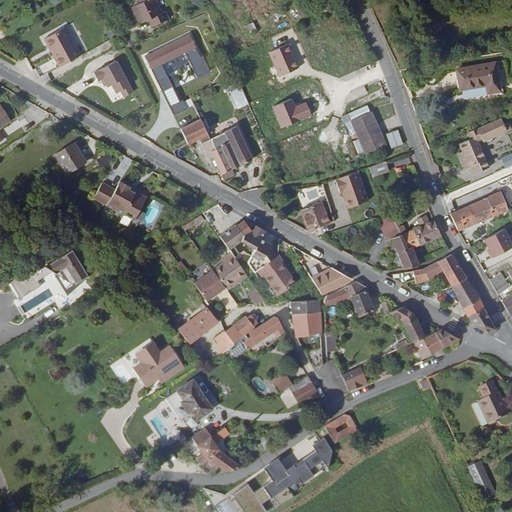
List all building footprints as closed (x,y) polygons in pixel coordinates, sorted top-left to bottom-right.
[(137,0),(141,7),(132,11),(142,31),(151,26),(155,35),(172,26),(168,18),(166,18),(156,0),(137,0)] [(8,9),(0,12),(0,36),(18,27),(8,9)] [(319,25),(312,11),(305,14),(311,28),(319,25)] [(269,17),(262,20),(267,29),(273,26),(269,17)] [(191,34),(146,53),(172,114),(187,108),(184,99),(179,101),(163,62),(197,48),(191,34)] [(57,67),(61,75),(83,64),(79,56),(71,41),(68,35),(47,47),(50,53),(52,56),(54,55),(59,64),(56,65),(57,67)] [(199,48),(186,54),(196,77),(210,71),(199,48)] [(112,56),(98,64),(111,87),(125,79),(112,56)] [(497,92),(497,95),(509,92),(507,70),(467,76),(471,97),(497,92)] [(246,113),(252,110),(242,86),(230,91),(233,96),(237,95),(246,113)] [(509,92),(497,95),(498,101),(511,100),(509,92)] [(197,106),(206,126),(210,133),(223,126),(210,100),(197,106)] [(181,138),(184,137),(206,126),(197,106),(196,104),(170,116),(170,117),(181,138)] [(0,134),(13,126),(2,110),(0,111),(0,134)] [(394,151),(375,111),(362,117),(380,157),(394,151)] [(362,117),(356,120),(375,160),(380,157),(362,117)] [(215,159),(225,182),(237,177),(226,154),(221,156),(216,146),(210,133),(206,126),(184,137),(191,153),(199,149),(206,164),(215,159)] [(216,146),(229,141),(223,126),(210,133),(216,146)] [(237,177),(256,168),(241,135),(229,141),(233,151),(226,154),(237,177)] [(189,154),(191,153),(184,137),(181,138),(189,154)] [(474,158),(470,160),(475,171),(480,168),(483,176),(498,170),(493,160),(485,140),(469,147),(472,153),(474,158)] [(233,151),(229,141),(216,146),(221,156),(226,154),(233,151)] [(334,141),(319,147),(326,166),(341,160),(334,141)] [(86,169),(74,150),(56,162),(68,181),(86,169)] [(511,152),(501,158),(506,169),(511,165),(511,152)] [(101,166),(114,160),(111,154),(98,160),(101,166)] [(392,166),(375,172),(378,182),(395,175),(392,166)] [(359,171),(336,179),(348,209),(370,201),(359,171)] [(511,188),(511,171),(502,176),(509,190),(511,188)] [(237,177),(225,182),(228,187),(239,182),(237,177)] [(103,182),(94,199),(136,221),(150,197),(120,181),(116,189),(103,182)] [(511,206),(509,197),(454,216),(459,233),(511,213),(511,206)] [(300,210),(309,232),(318,229),(328,225),(319,203),(300,210)] [(201,217),(192,223),(195,228),(196,229),(205,224),(201,217)] [(400,233),(394,219),(379,225),(387,246),(390,244),(403,239),(400,233)] [(408,237),(403,239),(410,255),(442,241),(439,234),(436,225),(432,227),(429,221),(419,225),(422,231),(408,237)] [(192,223),(182,228),(186,233),(195,228),(192,223)] [(333,229),(332,223),(328,225),(318,229),(320,234),(333,229)] [(493,258),(511,249),(511,238),(508,228),(484,238),(493,258)] [(221,241),(236,263),(242,260),(237,252),(241,249),(257,257),(253,263),(255,264),(252,269),(257,278),(260,276),(273,268),(269,262),(275,251),(264,245),(268,238),(254,229),(251,235),(243,230),(239,232),(236,230),(221,241)] [(406,230),(400,233),(403,239),(408,237),(406,230)] [(390,244),(399,272),(418,271),(410,255),(403,239),(390,244)] [(66,292),(90,278),(74,250),(32,274),(30,271),(8,283),(17,299),(57,276),(66,292)] [(448,285),(462,278),(451,259),(437,265),(442,274),(448,285)] [(273,268),(260,276),(264,284),(267,282),(281,304),(299,293),(290,279),(288,276),(291,274),(288,269),(283,262),(280,263),(273,268)] [(236,263),(216,277),(227,292),(231,297),(251,284),(250,283),(236,263)] [(136,272),(131,265),(122,272),(127,279),(136,272)] [(442,274),(437,265),(419,273),(423,282),(442,274)] [(423,282),(419,273),(408,275),(413,285),(414,288),(424,284),(423,282)] [(315,288),(322,301),(356,283),(342,275),(315,288)] [(413,285),(408,275),(403,275),(407,284),(408,286),(413,285)] [(490,283),(494,290),(506,283),(502,276),(490,283)] [(211,309),(228,295),(216,278),(198,292),(211,309)] [(473,298),(462,278),(448,285),(458,306),(473,298)] [(506,283),(494,290),(499,299),(511,293),(506,283)] [(363,295),(371,291),(360,285),(345,293),(349,302),(358,321),(372,315),(363,295)] [(349,302),(345,293),(326,303),(326,313),(349,302)] [(252,301),(259,312),(262,311),(267,308),(259,296),(252,301)] [(478,308),(473,298),(458,306),(463,315),(478,308)] [(391,315),(393,314),(389,303),(381,306),(385,317),(391,315)] [(491,330),(478,308),(463,315),(468,325),(485,333),(491,330)] [(290,310),(292,320),(321,319),(320,309),(290,310)] [(418,317),(404,310),(393,314),(391,315),(404,324),(404,325),(419,319),(418,317)] [(209,316),(181,337),(189,348),(217,328),(209,316)] [(292,320),(297,344),(316,341),(322,341),(321,319),(292,320)] [(419,319),(404,325),(407,331),(421,324),(419,319)] [(248,323),(236,332),(244,344),(256,335),(255,334),(249,326),(248,323)] [(252,323),(249,326),(255,334),(259,331),(252,323)] [(421,324),(407,331),(416,348),(430,342),(428,336),(421,324)] [(239,347),(246,358),(275,338),(279,344),(286,339),(279,325),(275,325),(259,335),(256,335),(244,344),(239,347)] [(416,348),(407,331),(403,333),(412,350),(416,348)] [(236,332),(228,338),(235,350),(239,347),(244,344),(236,332)] [(428,336),(430,342),(432,344),(436,342),(432,334),(428,336)] [(461,344),(448,335),(436,342),(432,344),(417,351),(423,365),(447,352),(461,344)] [(335,357),(336,337),(326,341),(327,357),(335,357)] [(211,355),(217,363),(223,359),(231,353),(235,350),(228,338),(216,347),(217,350),(211,355)] [(275,338),(246,358),(251,363),(279,344),(275,338)] [(159,352),(152,341),(144,346),(145,347),(136,353),(141,361),(132,367),(138,376),(141,374),(147,383),(157,377),(161,373),(160,372),(179,360),(173,350),(170,352),(166,347),(159,352)] [(239,347),(235,350),(231,353),(239,364),(246,358),(239,347)] [(305,360),(313,377),(323,373),(323,356),(305,360)] [(184,366),(179,360),(160,372),(161,373),(157,377),(160,382),(184,366)] [(358,368),(342,374),(349,392),(365,385),(358,368)] [(141,374),(138,376),(144,385),(147,383),(141,374)] [(420,381),(424,391),(433,388),(429,378),(420,381)] [(193,408),(199,419),(213,411),(193,379),(179,388),(165,396),(166,397),(167,397),(180,415),(179,415),(179,417),(193,408)] [(269,390),(276,401),(286,396),(290,393),(281,381),(269,390)] [(290,393),(286,396),(296,412),(315,400),(306,382),(290,393)] [(511,413),(501,390),(481,399),(491,423),(511,413)] [(320,429),(325,438),(330,435),(336,448),(347,443),(345,438),(359,431),(350,413),(325,425),(320,429)] [(207,425),(196,432),(203,440),(212,433),(211,431),(207,425)] [(221,442),(231,435),(225,426),(215,434),(221,442)] [(196,432),(186,439),(206,461),(213,455),(203,440),(196,432)] [(290,467),(316,452),(308,438),(299,443),(302,448),(284,458),(290,467)] [(206,461),(199,467),(214,473),(218,467),(228,473),(241,468),(218,458),(213,455),(206,461)] [(479,466),(467,471),(482,508),(495,501),(479,466)]
